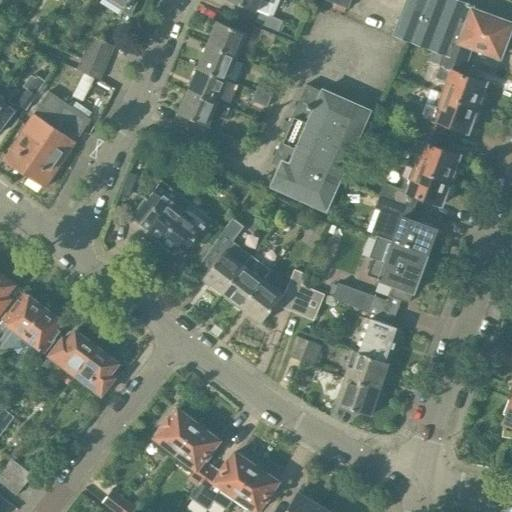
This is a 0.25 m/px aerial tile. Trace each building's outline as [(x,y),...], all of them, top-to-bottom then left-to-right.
[(107,0),(132,15),(137,4),(138,0),(107,0)] [(274,0),(227,0),(227,1),(257,13),(257,12),(260,13),(261,11),(269,14),(274,0)] [(511,25),(511,22),(473,8),(451,0),(409,0),(396,36),(415,43),(429,49),(434,51),(466,63),(473,45),(500,56),(508,37),(511,36),(511,33),(511,26),(511,25)] [(278,31),(283,20),(269,14),(261,11),(260,13),(256,21),(278,31)] [(218,22),(208,46),(239,58),(248,35),(218,22)] [(273,45),(277,35),(255,25),(251,36),(273,45)] [(111,57),(114,49),(115,46),(93,36),(88,48),(111,57)] [(208,46),(199,69),(229,82),(239,58),(208,46)] [(88,48),(83,59),(106,68),(111,57),(88,48)] [(434,51),(431,59),(440,63),(443,54),(434,51)] [(440,63),(434,77),(447,82),(443,93),(481,107),(487,91),(484,90),(487,81),(463,72),(466,63),(443,54),(440,63)] [(106,68),(83,59),(78,70),(101,80),(106,68)] [(199,69),(189,92),(219,104),(229,82),(199,69)] [(84,73),(72,95),(83,101),(95,78),(84,73)] [(28,89),(17,102),(25,108),(36,95),(34,94),(45,80),(38,75),(36,78),(32,75),(24,85),(28,89)] [(271,97),(275,88),(260,82),(256,91),(271,97)] [(11,98),(15,93),(3,83),(0,86),(0,127),(18,104),(11,98)] [(281,166),(272,185),(327,210),(372,110),(324,89),(323,90),(308,83),(273,162),(281,166)] [(421,127),(442,135),(446,123),(469,132),(472,121),(476,123),(481,107),(443,93),(431,88),(421,115),(425,116),(423,121),(421,127)] [(256,91),(252,100),(267,107),(271,97),(256,91)] [(35,111),(4,158),(27,173),(46,186),(77,140),(90,121),(48,92),(35,111)] [(210,128),(219,104),(189,92),(179,115),(210,128)] [(220,104),(220,105),(216,116),(226,120),(231,109),(220,104)] [(416,167),(454,181),(460,165),(457,164),(461,154),(438,145),(442,135),(421,127),(412,152),(421,155),(416,167)] [(207,138),(229,150),(234,138),(211,128),(207,138)] [(381,195),(414,207),(418,196),(442,204),(445,196),(448,197),(454,181),(416,167),(412,180),(405,177),(401,188),(385,182),(381,195)] [(124,186),(121,191),(129,195),(132,189),(138,175),(130,172),(124,186)] [(252,188),(238,178),(230,189),(245,199),(252,188)] [(146,198),(131,218),(132,219),(133,219),(141,225),(143,223),(150,228),(148,231),(152,234),(150,236),(160,243),(191,203),(162,181),(150,197),(148,199),(146,198)] [(381,209),(372,233),(377,235),(393,241),(428,253),(437,228),(410,218),(414,207),(381,195),(376,207),(381,209)] [(191,203),(160,243),(169,251),(171,248),(175,251),(177,248),(184,254),(196,237),(204,243),(219,224),(207,215),(209,213),(195,203),(194,205),(191,203)] [(308,217),(290,206),(284,215),(300,227),(308,217)] [(232,217),(196,269),(205,276),(204,278),(223,293),(252,255),(233,240),(244,226),(232,217)] [(374,257),(368,274),(379,278),(379,279),(394,284),(390,295),(409,302),(412,292),(414,292),(428,253),(393,241),(377,235),(369,255),(374,257)] [(242,308),(264,279),(271,269),(252,255),(223,293),(242,308)] [(276,304),(291,311),(303,284),(302,284),(306,274),(294,269),(284,294),(264,279),(242,308),(261,323),(276,304)] [(16,284),(0,271),(0,311),(12,297),(7,294),(16,284)] [(363,310),(369,293),(339,282),(333,296),(363,310)] [(291,311),(304,316),(315,289),(303,284),(291,311)] [(325,294),(315,289),(304,316),(314,320),(325,294)] [(25,335),(46,306),(45,305),(45,301),(38,296),(34,297),(24,290),(0,322),(9,328),(3,336),(16,346),(25,335)] [(15,348),(20,352),(28,353),(33,347),(43,354),(67,322),(58,315),(58,311),(52,306),(48,307),(46,306),(25,335),(16,346),(15,348)] [(363,340),(359,351),(390,362),(401,328),(371,317),(367,329),(363,340)] [(59,361),(77,374),(98,346),(77,330),(69,341),(64,337),(44,363),(52,370),(59,361)] [(302,360),(309,340),(297,335),(289,355),(302,360)] [(309,340),(302,360),(315,365),(323,345),(309,340)] [(119,362),(98,346),(77,374),(93,386),(86,396),(96,403),(116,376),(111,373),(119,362)] [(346,376),(380,388),(390,362),(359,351),(354,367),(349,365),(346,376)] [(21,374),(27,378),(28,379),(35,369),(28,364),(21,374)] [(371,415),(380,388),(346,376),(336,403),(371,415)] [(511,399),(509,399),(505,410),(509,411),(504,422),(503,436),(511,437),(511,399)] [(4,408),(0,412),(0,435),(15,416),(4,408)] [(156,437),(154,441),(175,457),(178,453),(201,422),(190,414),(189,416),(178,408),(165,426),(162,424),(155,434),(157,435),(156,437)] [(211,430),(201,422),(178,453),(197,468),(189,479),(199,487),(213,465),(205,459),(219,439),(210,432),(211,430)] [(199,487),(192,497),(208,509),(215,500),(228,509),(237,496),(258,464),(248,456),(246,459),(236,451),(222,471),(213,465),(199,487)] [(4,468),(24,485),(32,475),(12,458),(4,468)] [(255,511),(256,510),(258,511),(279,481),(268,473),(269,472),(258,464),(237,496),(248,504),(242,511),(255,511)] [(0,473),(0,480),(17,495),(24,485),(4,468),(0,473)] [(116,511),(131,511),(136,507),(113,489),(103,501),(116,511)] [(316,511),(320,506),(308,499),(311,495),(300,489),(286,511),(316,511)]
